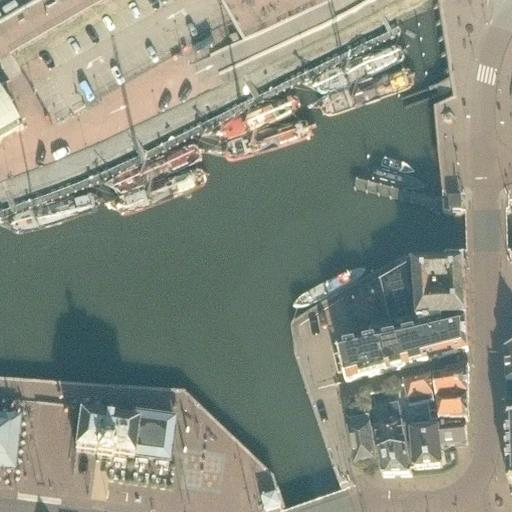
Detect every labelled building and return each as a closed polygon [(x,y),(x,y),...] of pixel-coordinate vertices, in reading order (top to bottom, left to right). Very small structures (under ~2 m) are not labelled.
[(229,37),(233,44),(239,41),(236,33),(229,37)] [(0,132),(15,124),(0,97),(0,132)] [(451,212),(462,212),(461,200),(450,200),(451,212)] [(375,341),(339,349),(347,385),(408,369),(469,353),(468,337),(466,291),(464,263),(439,264),(415,265),(415,267),(385,284),(394,324),(375,329),(372,329),(375,341)] [(439,404),(469,401),(469,368),(448,374),(449,379),(437,383),(439,404)] [(435,397),(431,378),(404,384),(408,403),(435,397)] [(438,424),(467,424),(469,424),(469,401),(439,404),(440,412),(431,413),(432,425),(438,424)] [(412,479),(403,430),(398,407),(387,410),(391,426),(375,429),(376,433),(384,479),(412,479)] [(81,419),(76,453),(97,456),(97,460),(111,462),(112,458),(132,461),(133,458),(169,462),(174,422),(134,416),(132,426),(81,419)] [(0,418),(0,468),(13,469),(18,421),(0,418)] [(377,463),(372,433),(369,419),(351,422),(352,430),(349,431),(356,466),(377,463)] [(438,430),(441,449),(469,447),(467,424),(438,424),(438,430)] [(443,470),(441,449),(438,430),(411,433),(415,472),(443,470)] [(277,497),(265,501),(268,511),(269,511),(281,508),(277,497)]
